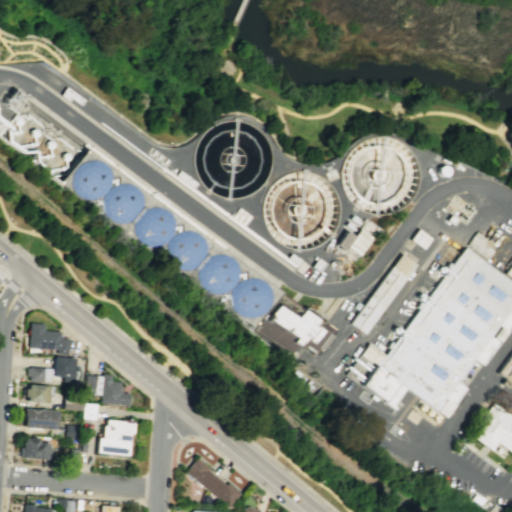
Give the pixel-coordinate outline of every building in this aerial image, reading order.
[(251,126),(261,135),(267,146),(269,160),(267,173),(260,184),(250,192),(237,197),(225,197),(213,194),(203,187),(196,177),(192,165),(192,153),(195,141),(203,131),(213,124),(226,120),(239,121),(251,126)] [(416,178),(413,191),(406,202),(396,210),(384,214),(371,214),(359,210),(348,202),(341,192),(338,179),(339,166),(344,154),(353,145),(364,138),(377,136),(389,138),(401,144),(410,154),(415,165),(416,178)] [(105,167),(101,163),(95,160),(89,159),(82,160),(76,163),(72,168),(69,174),(69,181),(71,187),(75,193),(80,197),(87,199),(93,198),(99,196),(104,191),(107,186),(109,180),(108,173),(105,167)] [(270,235),(263,226),(260,214),(260,202),(264,191),(271,181),(281,174),(294,170),(308,171),(320,177),(330,186),(336,198),(337,212),(334,225),(326,236),(316,244),(303,248),(291,247),(279,243),(270,235)] [(137,191),(133,186),(127,183),(121,182),(114,183),(108,187),(104,192),(101,198),(101,205),(103,211),(107,216),(112,220),(119,222),(125,222),(131,219),(140,207),(141,203),(140,197),(137,191)] [(169,214),(164,210),(158,207),(152,206),(145,207),(142,208),(132,221),(132,228),(134,235),(138,240),(143,244),(150,246),(156,245),(162,243),(167,239),(171,233),(172,227),(171,220),(169,214)] [(409,240),(418,228),(431,238),(422,250),(409,240)] [(201,238),(197,234),(191,231),(185,230),(178,231),(172,234),(168,239),(165,245),(165,252),(167,258),(171,264),(176,268),(183,269),(189,269),(195,267),(200,262),(203,257),(205,251),(204,244),(201,238)] [(445,418),(468,387),(460,382),(476,360),(483,366),(511,325),(511,282),(465,248),(385,356),(368,343),(345,375),(395,412),(401,404),(396,400),(404,388),(445,418)] [(417,265),(365,335),(349,323),(400,253),(417,265)] [(233,262),(228,258),(223,255),(216,254),(210,255),(204,258),(199,263),(197,269),(196,276),(198,283),(202,288),(208,292),(214,294),(221,293),(227,291),(235,280),(236,275),(236,268),(233,262)] [(265,286),(261,281),(255,278),(248,277),(242,278),(237,281),(229,291),(229,300),(231,306),(234,312),(240,315),(246,317),(253,317),(259,314),(264,310),(267,305),(268,298),(268,292),(265,286)] [(316,353),(332,331),(302,308),(295,318),(279,306),(269,319),(294,338),(291,342),(297,347),(301,342),(316,353)] [(27,322),(41,323),(41,329),(57,331),(57,338),(65,338),(64,354),(54,353),(54,349),(25,346),(27,322)] [(50,356),(50,368),(27,366),(27,367),(24,367),(23,375),(27,375),(26,380),(40,381),(47,381),(47,375),(50,375),(50,381),(70,380),(71,357),(50,356)] [(82,373),(99,375),(99,373),(108,373),(108,380),(117,381),(117,386),(120,386),(119,392),(126,393),(125,405),(97,402),(98,394),(81,393),(82,373)] [(22,388),(22,395),(24,396),(24,400),(45,402),(46,386),(26,383),(25,388),(22,388)] [(80,402),(93,403),(92,419),(79,418),(80,402)] [(491,402),(511,417),(511,454),(509,452),(504,459),(468,434),(491,402)] [(21,407),(21,416),(22,416),(21,426),(54,428),(55,409),(21,407)] [(102,418),(119,420),(119,419),(130,420),(130,422),(131,422),(131,431),(129,430),(127,455),(93,452),(94,437),(98,437),(99,425),(102,425),(102,418)] [(62,424),(62,437),(72,437),(73,424),(62,424)] [(22,437),(22,441),(20,441),(20,446),(17,446),(17,455),(19,455),(19,457),(45,458),(46,452),(49,452),(49,448),(46,448),(46,442),(36,442),(36,438),(22,437)] [(67,448),(76,449),(75,467),(65,466),(67,448)] [(193,457),(206,467),(204,469),(222,484),(224,482),(236,493),(224,507),(182,471),(193,457)] [(64,498),(64,499),(71,500),(71,501),(72,501),(71,511),(55,511),(56,511),(62,511),(62,507),(54,507),(54,497),(64,498)] [(21,503),(32,504),(31,506),(48,508),(47,511),(19,511),(21,511),(21,503)]
